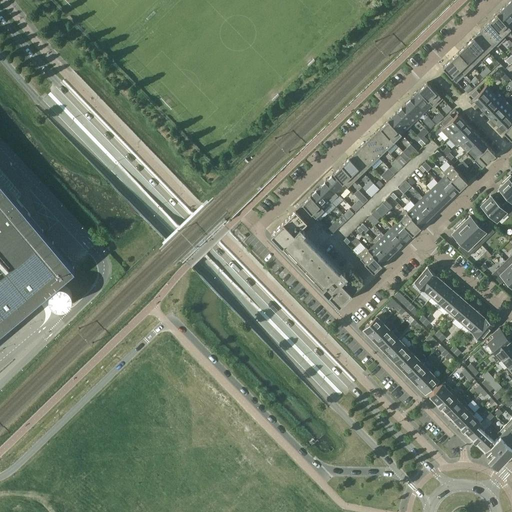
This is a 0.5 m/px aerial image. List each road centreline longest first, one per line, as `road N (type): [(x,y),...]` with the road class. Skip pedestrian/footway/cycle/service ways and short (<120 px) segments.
road 1 (secondary): [(452,486),(0,16)]
road 2 (secondary): [(0,56),(397,471)]
road 3 (unclassified): [(0,477),(171,316),(321,471),(397,471)]
road 4 (residential): [(491,0),(254,230),(338,319)]
road 5 (residential): [(338,319),(452,436)]
road 6 (residential): [(421,239),(510,152)]
